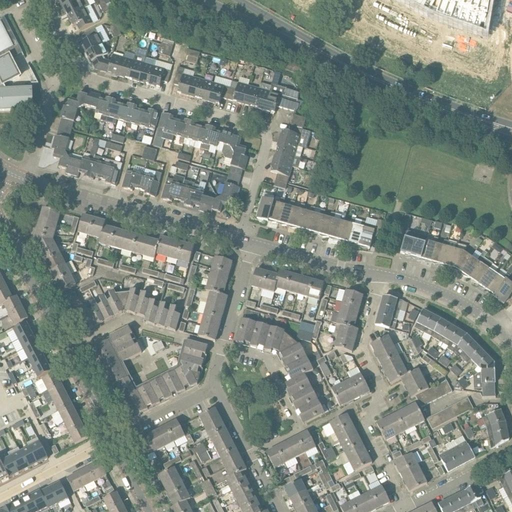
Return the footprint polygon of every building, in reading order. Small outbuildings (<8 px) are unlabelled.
[(58,0),(63,8),(79,0),(58,0)] [(68,18),(85,9),(80,0),(79,0),(63,8),(68,18)] [(103,14),(109,11),(103,0),(98,3),(103,14)] [(398,0),(430,16),(485,35),(490,4),(479,0),(398,0)] [(96,19),(91,21),(85,9),(68,18),(73,28),(76,26),(79,31),(93,25),(92,24),(97,22),(96,19)] [(14,51),(20,48),(4,18),(0,20),(0,62),(0,63),(9,58),(16,54),(14,51)] [(116,39),(121,36),(116,25),(110,28),(116,39)] [(86,54),(103,45),(95,30),(82,37),(84,42),(81,44),(86,54)] [(160,49),(172,52),(173,46),(161,43),(160,49)] [(100,66),(104,61),(102,57),(108,55),(103,45),(86,54),(91,63),(92,63),(95,70),(98,71),(100,66)] [(158,55),(170,58),(172,52),(160,49),(158,55)] [(187,56),(198,60),(200,54),(188,51),(187,56)] [(107,74),(118,77),(123,59),(113,56),(111,62),(107,61),(105,62),(104,61),(100,66),(98,71),(107,74)] [(185,62),(197,66),(198,60),(187,56),(185,62)] [(129,80),(139,83),(144,65),(145,59),(135,57),(134,62),(129,80)] [(0,111),(33,110),(32,91),(7,92),(3,86),(20,78),(9,58),(0,63),(0,62),(0,90),(1,92),(0,92),(0,111)] [(118,77),(129,80),(134,62),(123,59),(118,77)] [(139,83),(149,86),(154,68),(144,65),(139,83)] [(154,68),(149,86),(160,89),(162,82),(167,84),(171,72),(154,68)] [(177,94),(188,97),(193,79),(183,76),(185,70),(178,68),(173,86),(179,87),(177,94)] [(244,106),(249,87),(251,81),(241,78),(239,85),(238,84),(232,83),(230,89),(227,101),(244,106)] [(188,97),(199,100),(204,82),(193,79),(188,97)] [(199,100),(209,103),(214,85),(204,82),(199,100)] [(264,111),(269,93),(271,87),(261,84),(259,90),(254,108),(264,111)] [(221,99),(227,101),(230,89),(214,85),(209,103),(219,106),(221,99)] [(275,114),(277,108),(283,110),(286,98),(285,98),(288,89),(272,85),(271,87),(269,93),(264,111),(275,114)] [(244,106),(254,108),(259,90),(249,87),(244,106)] [(85,107),(97,110),(100,100),(101,97),(88,93),(87,96),(79,94),(77,102),(81,109),(85,107)] [(283,110),(289,111),(292,99),(286,98),(283,110)] [(100,121),(105,123),(111,100),(107,99),(106,102),(100,100),(97,110),(95,116),(101,118),(100,121)] [(289,111),(294,113),(296,106),(297,101),(292,99),(289,111)] [(61,120),(74,123),(78,111),(81,109),(77,102),(69,100),(67,107),(64,106),(60,120),(61,120)] [(117,121),(122,106),(115,104),(116,101),(111,100),(105,123),(115,126),(117,121)] [(117,121),(127,124),(132,106),(128,105),(127,108),(122,106),(117,121)] [(132,125),(138,127),(143,112),(136,110),(137,107),(132,106),(127,124),(126,129),(131,130),(132,125)] [(155,131),(155,128),(160,114),(149,111),(148,114),(143,112),(138,127),(149,130),(155,131)] [(172,142),(174,137),(178,122),(172,120),(173,117),(162,114),(157,132),(164,134),(162,139),(172,142)] [(292,122),(304,125),(306,119),(294,116),(292,122)] [(74,123),(61,120),(60,126),(72,129),(74,123)] [(179,144),(183,145),(185,140),(190,122),(185,121),(184,124),(178,122),(174,137),(180,139),(179,144)] [(190,122),(185,140),(195,143),(199,128),(193,126),(194,123),(190,122)] [(291,127),(303,131),(304,125),(292,122),(291,127)] [(58,131),(70,135),(72,129),(60,126),(58,131)] [(200,149),(205,151),(211,128),(206,127),(205,130),(199,128),(195,143),(201,145),(200,149)] [(289,133),(301,137),(303,131),(291,127),(289,133)] [(217,149),(218,144),(220,134),(214,132),(215,129),(211,128),(205,151),(209,152),(210,148),(217,149)] [(223,156),(239,147),(241,140),(233,137),(234,134),(221,130),(220,134),(218,144),(224,146),(222,154),(223,156)] [(56,137),(69,141),(70,135),(58,131),(56,137)] [(280,142),(298,147),(303,149),(306,150),(311,133),(303,131),(301,137),(289,133),(283,132),(280,142)] [(111,142),(123,145),(125,139),(113,136),(111,142)] [(144,136),(143,143),(152,144),(153,137),(144,136)] [(61,161),(68,157),(65,154),(69,141),(56,137),(55,137),(52,150),(55,151),(53,158),(61,161)] [(89,180),(95,157),(99,142),(95,141),(89,160),(83,159),(82,164),(79,174),(85,176),(84,179),(89,180)] [(276,153),(301,160),(300,159),(303,149),(298,147),(280,142),(276,153)] [(109,150),(121,154),(122,148),(107,144),(105,149),(109,150)] [(232,162),(230,168),(243,171),(244,171),(248,158),(244,157),(247,149),(240,148),(239,147),(223,156),(225,160),(232,162)] [(143,154),(155,157),(157,152),(145,148),(143,154)] [(274,163),(292,168),(298,170),(301,160),(276,153),(274,163)] [(142,160),(154,163),(155,157),(143,154),(142,160)] [(177,160),(189,164),(191,158),(179,155),(177,160)] [(78,178),(79,174),(82,164),(70,161),(68,157),(61,161),(58,168),(66,171),(65,174),(78,178)] [(94,178),(100,180),(104,165),(106,160),(95,157),(89,180),(93,181),(94,178)] [(104,165),(100,180),(106,182),(105,184),(116,187),(122,165),(111,162),(110,166),(104,165)] [(175,169),(187,172),(188,167),(176,163),(175,169)] [(277,175),(276,181),(287,184),(292,168),(274,163),(271,174),(277,175)] [(243,171),(230,168),(229,173),(241,177),(243,171)] [(133,189),(140,191),(144,176),(133,173),(127,171),(122,189),(132,192),(133,189)] [(144,176),(140,191),(145,193),(144,196),(155,198),(162,175),(156,173),(154,179),(144,176)] [(229,175),(228,179),(240,182),(241,177),(229,173),(229,175)] [(172,200),(178,202),(183,187),(172,184),(173,181),(167,179),(165,186),(161,200),(172,203),(172,200)] [(240,182),(228,179),(226,185),(238,188),(240,182)] [(278,188),(285,191),(287,184),(276,181),(274,187),(278,188)] [(218,199),(222,206),(230,208),(232,201),(236,202),(239,189),(238,188),(226,185),(222,198),(218,199)] [(199,208),(203,198),(204,193),(198,191),(199,187),(195,186),(194,190),(188,208),(193,209),(194,206),(199,208)] [(184,207),(188,208),(194,190),(183,187),(178,202),(185,204),(184,207)] [(212,212),(220,214),(222,206),(218,199),(215,201),(203,198),(199,208),(198,212),(211,215),(212,212)] [(279,205),(273,203),(268,221),(272,222),(272,223),(278,224),(283,206),(285,200),(281,199),(279,205)] [(262,221),(268,221),(272,203),(263,200),(257,220),(262,221)] [(282,226),(288,226),(293,209),(295,203),(291,202),(289,208),(283,206),(278,224),(282,225),(282,226)] [(298,229),(299,229),(303,212),(305,206),(301,205),(300,210),(293,209),(288,226),(292,227),(292,229),(298,229)] [(302,232),(308,232),(314,214),(315,209),(311,208),(310,213),(303,212),(299,229),(302,230),(302,232)] [(40,221),(58,226),(61,214),(60,214),(43,209),(40,221)] [(319,235),(324,217),(325,211),(321,210),(320,216),(314,214),(308,232),(312,233),(312,235),(319,235)] [(323,238),(329,238),(334,220),(335,214),(332,213),(330,219),(324,217),(319,235),(323,236),(323,238)] [(339,241),(344,223),(346,217),(342,216),(340,222),(334,220),(329,238),(333,239),(333,241),(339,241)] [(343,243),(349,244),(354,226),(356,217),(353,216),(350,225),(344,223),(339,241),(343,242),(343,243)] [(78,234),(89,237),(94,220),(83,217),(78,234)] [(89,237),(100,240),(104,228),(106,223),(94,220),(89,237)] [(37,232),(54,237),(58,226),(40,221),(37,232)] [(370,249),(373,239),(380,236),(384,222),(378,221),(375,232),(364,229),(359,247),(363,248),(363,249),(370,249)] [(353,246),(359,247),(364,229),(366,223),(362,222),(360,228),(354,226),(349,244),(353,245),(353,246)] [(405,257),(411,257),(416,239),(406,236),(409,225),(403,224),(399,237),(403,243),(402,245),(403,246),(401,254),(405,255),(405,257)] [(99,245),(110,248),(115,231),(104,228),(100,240),(99,245)] [(110,248),(121,251),(126,234),(115,231),(110,248)] [(39,253),(55,245),(53,241),(54,237),(37,232),(34,243),(39,253)] [(121,251),(132,254),(137,237),(126,234),(121,251)] [(415,260),(421,260),(426,242),(428,236),(424,235),(422,241),(416,239),(411,257),(415,258),(415,260)] [(132,254),(143,257),(148,240),(137,237),(132,254)] [(425,263),(431,263),(437,245),(438,239),(434,238),(433,244),(426,242),(421,260),(425,261),(425,263)] [(156,256),(167,259),(171,242),(160,239),(159,243),(157,249),(158,250),(156,256)] [(155,261),(156,256),(158,250),(157,249),(159,243),(148,240),(143,257),(155,261)] [(435,265),(442,266),(448,242),(444,241),(443,247),(437,245),(431,263),(435,264),(435,265)] [(167,259),(178,262),(183,245),(171,242),(167,259)] [(451,268),(452,268),(458,245),(448,242),(442,266),(445,267),(445,268),(451,268)] [(44,264),(60,256),(55,245),(39,253),(44,264)] [(178,262),(189,266),(194,248),(183,245),(178,262)] [(454,271),(461,273),(471,258),(465,254),(467,247),(458,245),(452,268),(455,269),(454,271)] [(49,274),(66,266),(60,256),(44,264),(49,274)] [(470,279),(470,280),(484,259),(480,257),(477,262),(471,258),(461,273),(464,276),(464,277),(470,279)] [(90,270),(90,268),(92,262),(83,259),(82,264),(81,264),(86,266),(85,268),(90,270)] [(212,270),(229,275),(232,264),(215,259),(212,270)] [(472,283),(478,285),(489,270),(492,265),(484,259),(470,280),(473,282),(472,283)] [(481,289),(487,291),(498,276),(501,271),(492,265),(489,270),(478,285),(482,287),(481,289)] [(54,284),(71,275),(66,266),(49,274),(54,284)] [(209,282),(226,287),(229,275),(212,270),(209,282)] [(251,288),(263,291),(267,274),(256,271),(251,288)] [(275,290),(286,293),(291,275),(279,272),(278,277),(276,282),(278,283),(275,290)] [(274,294),(275,290),(278,283),(276,282),(278,277),(267,274),(263,291),(274,294)] [(60,295),(76,286),(71,275),(54,284),(60,295)] [(286,293),(297,296),(302,278),(291,275),(286,293)] [(496,297),(506,282),(510,277),(506,275),(503,280),(498,276),(487,291),(490,293),(490,295),(496,297)] [(297,296),(307,299),(312,281),(302,278),(297,296)] [(307,299),(319,303),(324,285),(312,281),(307,299)] [(210,294),(223,297),(226,287),(209,282),(206,292),(210,294)] [(506,282),(496,297),(499,299),(498,301),(504,305),(511,292),(511,285),(511,286),(506,282)] [(87,287),(89,291),(96,287),(94,283),(87,287)] [(82,295),(89,291),(87,287),(80,290),(82,295)] [(0,292),(0,308),(4,307),(12,300),(7,289),(0,292)] [(124,313),(135,316),(140,299),(135,298),(136,292),(131,290),(130,294),(123,295),(124,313)] [(115,317),(124,313),(123,295),(116,296),(114,292),(109,295),(111,300),(107,303),(115,317)] [(360,308),(361,305),(363,297),(346,292),(343,304),(360,308)] [(135,316),(145,319),(150,302),(145,301),(147,295),(141,293),(140,299),(135,316)] [(207,305),(224,310),(228,298),(223,297),(210,294),(207,305)] [(106,322),(115,317),(107,303),(105,297),(99,300),(102,305),(98,307),(106,322)] [(12,300),(4,307),(8,316),(22,309),(16,298),(12,300)] [(400,312),(402,302),(384,298),(381,307),(400,312)] [(144,324),(154,327),(159,310),(154,309),(156,303),(150,301),(150,302),(145,319),(144,324)] [(96,327),(106,322),(98,307),(95,302),(90,304),(92,310),(88,312),(96,327)] [(154,327),(164,330),(169,313),(164,312),(166,306),(160,304),(159,310),(154,327)] [(339,315),(357,320),(360,308),(343,304),(339,315)] [(204,316),(221,320),(224,310),(207,305),(204,316)] [(268,314),(277,316),(279,308),(271,305),(270,309),(268,314)] [(86,333),(96,327),(88,312),(85,307),(80,310),(83,315),(78,318),(86,333)] [(175,333),(176,332),(180,316),(175,315),(176,309),(171,307),(169,313),(164,330),(175,333)] [(397,322),(397,321),(400,312),(381,307),(378,316),(397,322)] [(22,309),(8,316),(9,316),(14,327),(16,326),(23,323),(28,320),(22,309)] [(410,315),(417,318),(419,313),(413,310),(410,315)] [(414,329),(421,333),(431,316),(423,312),(414,329)] [(354,330),(355,328),(357,320),(339,315),(336,326),(340,328),(354,330)] [(408,320),(414,323),(417,318),(410,315),(408,320)] [(201,327),(218,332),(221,320),(204,316),(201,327)] [(375,327),(394,331),(397,322),(378,316),(375,327)] [(421,333),(428,336),(438,319),(431,316),(421,333)] [(432,338),(436,341),(445,324),(441,321),(438,319),(428,336),(432,338)] [(249,348),(250,348),(256,325),(242,321),(235,344),(243,346),(243,345),(249,347),(249,348)] [(27,324),(13,331),(18,341),(32,334),(29,330),(30,330),(30,329),(29,330),(27,324)] [(436,341),(443,345),(452,328),(445,324),(436,341)] [(263,352),(264,352),(270,329),(256,325),(250,348),(257,350),(257,349),(263,351),(263,352)] [(215,343),(216,339),(218,332),(201,327),(198,338),(215,343)] [(337,338),(356,343),(359,331),(354,330),(340,328),(337,338)] [(447,350),(448,351),(459,332),(452,328),(443,345),(448,348),(447,350)] [(149,386),(138,392),(131,378),(124,365),(124,364),(142,355),(135,341),(128,329),(110,338),(111,340),(90,351),(96,364),(102,376),(109,390),(106,391),(115,408),(127,403),(134,418),(148,411),(159,406),(171,399),(185,392),(197,386),(201,372),(204,360),(207,351),(208,348),(188,342),(186,342),(183,354),(180,367),(179,371),(175,373),(162,380),(149,386)] [(271,353),(277,355),(284,335),(284,333),(270,329),(264,352),(271,354),(271,353)] [(311,343),(312,340),(313,334),(311,334),(299,330),(296,339),(311,343)] [(376,356),(394,347),(389,337),(388,337),(389,333),(384,332),(382,341),(371,346),(376,356)] [(448,351),(453,354),(467,337),(459,332),(448,351)] [(32,334),(18,341),(23,351),(37,344),(34,339),(35,339),(34,339),(32,334)] [(278,356),(298,346),(284,335),(277,355),(278,356)] [(459,359),(460,358),(474,344),(467,337),(453,354),(459,359)] [(352,354),(353,351),(356,343),(337,338),(334,349),(352,354)] [(407,343),(411,351),(415,348),(414,345),(411,341),(407,343)] [(37,344),(23,351),(28,360),(41,353),(39,349),(40,349),(39,348),(39,349),(37,344)] [(467,365),(470,362),(481,351),(474,344),(460,358),(467,365)] [(295,364),(307,359),(300,346),(298,346),(278,356),(282,362),(281,363),(285,370),(286,370),(295,364)] [(381,366),(398,357),(394,347),(376,356),(381,366)] [(416,350),(415,348),(411,351),(414,358),(419,356),(419,355),(416,350)] [(427,354),(431,358),(435,352),(431,349),(427,354)] [(481,372),(495,365),(481,351),(470,362),(481,372)] [(431,358),(435,361),(439,355),(435,352),(431,358)] [(41,353),(28,360),(33,370),(46,363),(44,359),(44,358),(41,353)] [(329,362),(337,358),(334,353),(327,357),(329,362)] [(343,366),(348,364),(344,356),(339,358),(343,366)] [(381,366),(385,375),(403,366),(398,357),(381,366)] [(429,366),(432,362),(425,357),(422,361),(429,366)] [(438,363),(442,366),(447,360),(443,357),(438,363)] [(320,367),(325,364),(327,363),(324,358),(317,362),(320,367)] [(292,383),(305,376),(313,372),(307,359),(295,364),(286,370),(289,375),(288,376),(291,382),(292,383)] [(442,366),(447,369),(451,363),(447,360),(442,366)] [(46,363),(33,370),(38,380),(51,373),(49,368),(49,367),(49,368),(46,363)] [(326,378),(331,375),(327,366),(326,366),(325,364),(320,367),(326,378)] [(438,373),(441,369),(435,364),(432,368),(438,373)] [(481,384),(495,383),(496,383),(495,365),(481,372),(481,384)] [(402,380),(408,376),(403,366),(385,375),(391,386),(402,380)] [(450,371),(453,375),(458,370),(455,366),(450,371)] [(352,380),(362,376),(358,368),(348,372),(352,380)] [(441,369),(438,373),(445,378),(448,374),(441,369)] [(453,375),(457,379),(462,373),(458,370),(453,375)] [(406,390),(424,381),(419,371),(408,376),(402,380),(406,390)] [(42,381),(35,385),(40,395),(42,394),(47,391),(61,385),(55,374),(51,376),(42,381)] [(312,389),(305,376),(292,383),(291,382),(284,387),(287,392),(286,393),(290,400),(291,400),(312,389)] [(370,394),(367,388),(361,376),(351,381),(360,399),(370,394)] [(457,383),(460,387),(466,383),(462,379),(457,383)] [(350,404),(360,399),(351,381),(342,386),(350,404)] [(420,395),(426,393),(429,391),(424,381),(406,390),(411,400),(415,398),(420,395)] [(350,404),(342,386),(340,382),(335,385),(337,388),(331,391),(340,409),(350,404)] [(446,382),(441,385),(447,396),(452,393),(446,382)] [(460,387),(463,391),(469,387),(466,383),(460,387)] [(47,391),(42,394),(48,405),(53,402),(66,396),(61,385),(47,391)] [(441,385),(436,387),(442,399),(447,396),(441,385)] [(436,387),(431,390),(437,401),(442,399),(436,387)] [(26,389),(21,392),(25,399),(30,397),(26,389)] [(297,413),(298,412),(318,402),(312,389),(291,400),(294,405),(293,406),(297,413)] [(429,391),(426,393),(431,404),(437,401),(431,390),(429,391)] [(431,404),(426,393),(420,395),(426,406),(431,404)] [(420,395),(415,398),(421,409),(426,406),(420,395)] [(66,396),(53,402),(59,413),(72,407),(66,396)] [(468,399),(458,404),(460,410),(471,405),(468,399)] [(304,426),(325,415),(318,402),(298,412),(301,418),(300,418),(304,426)] [(33,404),(29,406),(32,413),(37,411),(33,404)] [(458,404),(453,407),(458,418),(463,415),(460,410),(458,404)] [(425,423),(424,421),(416,405),(406,410),(415,428),(425,423)] [(463,415),(473,410),(471,405),(460,410),(463,415)] [(72,407),(59,413),(64,424),(77,417),(72,407)] [(453,407),(447,410),(453,420),(458,418),(453,407)] [(204,428),(220,420),(215,410),(199,418),(204,428)] [(405,433),(415,428),(406,410),(396,415),(405,433)] [(447,410),(442,412),(448,423),(453,420),(447,410)] [(37,411),(32,413),(36,420),(41,418),(37,411)] [(442,412),(437,415),(443,426),(448,423),(442,412)] [(487,430),(505,424),(501,412),(483,420),(487,430)] [(396,438),(405,433),(396,415),(387,420),(396,438)] [(437,415),(432,417),(437,428),(443,426),(437,415)] [(334,435),(352,426),(347,416),(330,425),(334,435)] [(65,426),(60,429),(63,437),(69,434),(82,427),(77,417),(64,424),(65,426)] [(432,417),(427,420),(432,431),(437,428),(432,417)] [(210,439),(225,431),(220,420),(204,428),(210,439)] [(386,443),(396,438),(387,420),(377,425),(386,443)] [(185,438),(184,436),(180,428),(177,422),(167,427),(175,443),(185,438)] [(489,440),(508,436),(505,424),(487,430),(489,440)] [(44,425),(40,428),(43,435),(48,432),(44,425)] [(180,428),(184,436),(189,434),(184,426),(180,428)] [(339,444),(357,435),(352,426),(334,435),(339,444)] [(82,427),(69,434),(75,446),(86,440),(88,439),(82,427)] [(165,448),(175,443),(167,427),(157,432),(165,448)] [(466,436),(472,433),(470,428),(463,432),(466,436)] [(215,449),(231,441),(225,431),(210,439),(215,449)] [(48,432),(43,435),(47,442),(52,439),(48,432)] [(154,453),(165,448),(157,432),(146,438),(154,453)] [(316,442),(320,439),(316,432),(312,434),(316,442)] [(298,438),(306,454),(316,449),(308,433),(298,438)] [(468,441),(475,437),(472,433),(466,436),(468,441)] [(344,454),(362,445),(357,435),(339,444),(344,454)] [(449,451),(467,442),(463,435),(446,445),(449,451)] [(189,447),(194,444),(190,436),(185,439),(189,447)] [(489,440),(491,451),(509,442),(508,436),(489,440)] [(144,459),(154,453),(146,438),(135,443),(144,459)] [(295,460),(306,454),(298,438),(287,444),(295,460)] [(424,446),(429,444),(432,442),(429,438),(422,442),(424,446)] [(37,439),(28,444),(30,448),(38,465),(42,463),(43,463),(43,462),(48,460),(45,454),(37,439)] [(220,459),(236,451),(231,441),(215,449),(220,459)] [(432,450),(437,448),(434,441),(432,442),(429,444),(431,449),(432,450)] [(412,446),(414,451),(422,447),(419,443),(412,446)] [(475,460),(471,452),(468,447),(466,443),(457,447),(466,465),(475,460)] [(285,465),(295,460),(287,444),(277,449),(285,465)] [(322,454),(326,451),(322,444),(318,446),(322,454)] [(468,447),(471,452),(477,448),(475,444),(468,447)] [(349,464),(367,455),(362,445),(344,454),(349,464)] [(407,455),(414,451),(412,446),(405,450),(407,455)] [(55,447),(51,449),(54,456),(59,454),(55,447)] [(457,469),(466,465),(457,447),(448,452),(457,469)] [(18,449),(8,454),(10,458),(19,475),(23,472),(23,473),(24,473),(24,472),(28,470),(20,454),(18,449)] [(30,449),(20,454),(28,470),(33,467),(33,468),(33,467),(38,465),(30,449)] [(196,459),(200,457),(196,449),(192,451),(196,459)] [(275,470),(285,465),(277,449),(266,454),(275,470)] [(431,459),(435,456),(432,450),(431,449),(427,451),(431,459)] [(225,470),(241,461),(236,451),(220,459),(225,470)] [(326,461),(330,459),(326,451),(322,454),(326,461)] [(448,474),(457,469),(448,452),(439,457),(448,474)] [(184,461),(192,457),(189,453),(181,457),(184,461)] [(395,461),(402,457),(400,453),(393,456),(395,461)] [(354,474),(372,465),(367,455),(349,464),(354,474)] [(400,475),(417,466),(412,456),(395,464),(400,475)] [(434,466),(439,464),(435,456),(431,459),(434,466)] [(200,467),(204,465),(200,457),(196,459),(200,467)] [(10,458),(1,463),(9,480),(14,477),(14,478),(14,477),(19,475),(10,458)] [(171,462),(173,467),(182,463),(179,458),(171,462)] [(0,484),(9,480),(1,463),(0,461),(0,484)] [(242,474),(246,472),(241,461),(225,470),(230,480),(242,474)] [(166,471),(173,467),(171,462),(163,466),(166,471)] [(317,470),(320,469),(324,467),(325,466),(322,462),(314,466),(317,470)] [(194,473),(198,471),(194,463),(190,465),(194,473)] [(95,483),(107,477),(100,464),(88,470),(95,483)] [(404,484),(422,475),(417,466),(400,475),(404,484)] [(324,476),(328,474),(324,467),(320,469),(323,474),(324,476)] [(302,472),(304,477),(312,473),(310,468),(302,472)] [(366,477),(374,473),(372,468),(364,473),(366,477)] [(441,478),(445,476),(441,468),(437,471),(441,478)] [(153,477),(161,473),(159,469),(151,473),(153,477)] [(164,488),(180,480),(175,469),(158,478),(164,488)] [(206,479),(211,477),(206,469),(202,471),(206,479)] [(86,487),(95,483),(88,470),(79,474),(86,487)] [(198,481),(203,479),(198,471),(194,473),(198,481)] [(296,481),(304,477),(302,472),(294,476),(296,481)] [(511,473),(499,480),(504,489),(511,485),(511,473)] [(74,493),(86,487),(79,474),(67,480),(74,493)] [(231,492),(247,484),(242,474),(230,480),(226,482),(231,492)] [(322,484),(327,482),(324,476),(323,474),(318,476),(322,484)] [(336,487),(333,481),(332,482),(328,474),(324,476),(327,482),(331,490),(336,487)] [(351,479),(353,483),(361,479),(359,475),(351,479)] [(410,494),(427,485),(422,475),(404,484),(410,494)] [(283,487),(291,483),(289,479),(281,483),(283,487)] [(345,487),(353,483),(351,479),(343,483),(345,487)] [(169,498),(186,490),(180,480),(164,488),(169,498)] [(209,491),(213,489),(209,481),(205,483),(209,491)] [(290,501),(306,492),(301,482),(285,490),(290,501)] [(326,492),(331,490),(327,482),(322,484),(326,492)] [(204,493),(209,491),(205,483),(200,485),(204,493)] [(55,487),(50,489),(58,505),(59,505),(68,500),(60,484),(55,486),(55,487)] [(236,502),(253,494),(247,484),(231,492),(236,502)] [(333,494),(341,490),(339,485),(336,487),(331,490),(333,494)] [(107,496),(114,492),(112,488),(105,491),(107,496)] [(372,493),(380,509),(390,504),(382,488),(372,493)] [(41,494),(40,494),(49,510),(50,510),(58,505),(50,489),(46,491),(45,491),(41,494)] [(213,499),(217,497),(213,489),(209,491),(213,499)] [(466,493),(472,505),(476,504),(478,509),(484,506),(479,496),(483,494),(481,490),(472,489),(466,493)] [(181,506),(187,503),(191,500),(186,490),(169,498),(174,508),(180,505),(181,506)] [(208,501),(213,499),(209,491),(204,493),(208,501)] [(31,497),(30,497),(37,511),(46,511),(49,511),(48,511),(49,510),(40,494),(41,494),(40,492),(35,495),(35,494),(35,495),(31,497)] [(295,511),(311,503),(306,492),(290,501),(295,511)] [(352,501),(361,497),(359,493),(350,496),(352,501)] [(368,511),(374,511),(380,509),(372,493),(361,499),(368,511)] [(470,511),(474,510),(472,505),(466,493),(457,497),(464,511),(470,511)] [(109,511),(122,505),(117,494),(103,501),(109,511)] [(241,511),(243,511),(258,505),(253,494),(236,502),(241,511)] [(330,506),(334,504),(330,496),(326,498),(330,506)] [(21,502),(25,511),(37,511),(30,497),(26,500),(26,499),(25,499),(25,500),(21,502)] [(452,511),(464,511),(457,497),(448,502),(452,511)] [(92,501),(94,506),(101,502),(99,498),(92,501)] [(355,511),(368,511),(361,499),(351,504),(355,511)] [(87,509),(94,506),(92,501),(84,505),(87,509)] [(12,507),(11,507),(13,511),(25,511),(21,502),(16,505),(16,504),(16,505),(12,507)] [(217,511),(222,510),(218,502),(214,504),(217,511)] [(441,511),(452,511),(448,502),(438,506),(441,511)] [(170,511),(191,511),(187,503),(181,506),(180,505),(174,508),(170,511)] [(296,511),(316,511),(311,503),(295,511),(296,511)]
